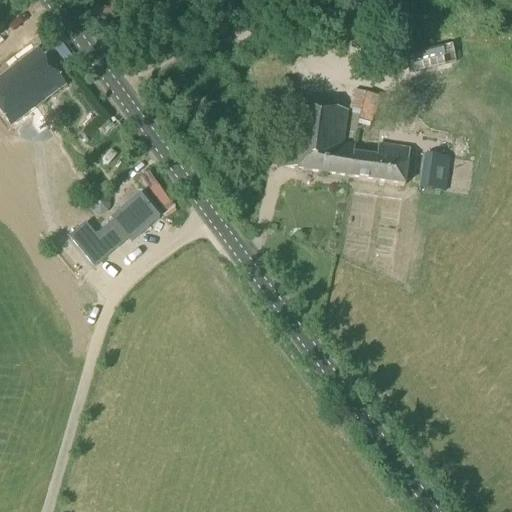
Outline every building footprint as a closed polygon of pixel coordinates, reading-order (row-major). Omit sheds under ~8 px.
[(0,0),(0,13),(2,11),(11,3),(11,2),(12,1),(10,0),(0,0)] [(404,56),(408,74),(444,66),(442,58),(453,55),(451,46),(404,56)] [(0,114),(9,127),(36,107),(64,86),(38,49),(10,70),(0,78),(0,114)] [(360,112),(364,94),(352,92),(348,109),(360,112)] [(337,177),(341,146),(346,111),(292,104),(283,170),(337,177)] [(341,146),(337,177),(402,187),(407,151),(377,146),(375,158),(351,155),(352,147),(341,146)] [(445,192),(448,160),(422,157),(419,189),(445,192)] [(174,209),(155,183),(144,191),(163,217),(174,209)] [(109,218),(112,222),(94,236),(84,223),(67,237),(93,268),(127,240),(129,243),(158,219),(138,194),(109,218)] [(106,200),(105,200),(105,199),(104,199),(103,198),(102,198),(101,198),(101,197),(100,197),(99,197),(98,197),(97,197),(96,197),(96,198),(95,198),(94,198),(93,199),(92,199),(92,200),(91,200),(89,198),(88,200),(86,203),(85,207),(89,210),(89,211),(89,212),(90,212),(90,213),(91,214),(91,215),(92,215),(93,216),(94,217),(95,217),(96,217),(97,217),(97,218),(98,218),(99,218),(100,218),(100,217),(101,217),(102,217),(103,217),(104,216),(105,216),(105,215),(106,215),(106,214),(107,214),(107,213),(107,212),(108,212),(108,211),(108,210),(109,209),(109,208),(109,207),(109,206),(109,205),(108,205),(108,204),(108,203),(107,202),(107,201),(106,201),(106,200)]
